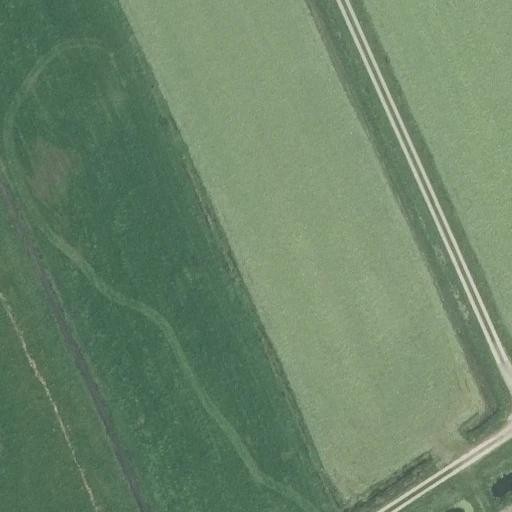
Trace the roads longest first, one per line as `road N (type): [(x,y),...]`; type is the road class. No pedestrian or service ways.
road 1 (track): [(511,384),(343,0)]
road 2 (track): [(511,426),(387,511)]
